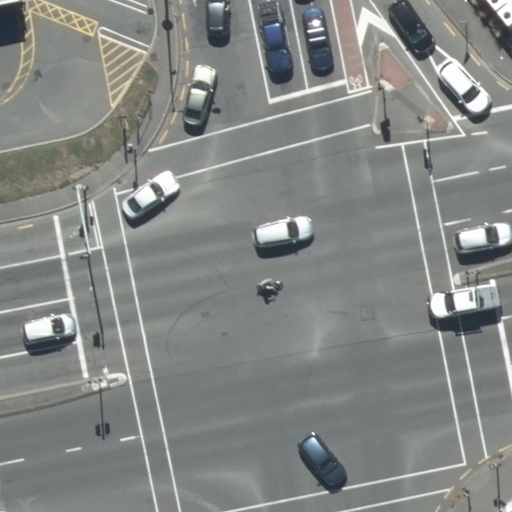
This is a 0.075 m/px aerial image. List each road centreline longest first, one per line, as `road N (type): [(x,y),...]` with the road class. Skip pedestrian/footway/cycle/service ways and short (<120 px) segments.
road 1 (trunk): [(321,405),(0,464)]
road 2 (trunk): [(0,313),(294,252)]
road 3 (tertiary): [(248,0),(294,252)]
road 4 (trunk): [(294,252),(511,207)]
road 5 (trunk): [(511,363),(321,405)]
road 6 (tertiary): [(294,252),(321,405)]
road 7 (trunk): [(408,0),(511,103)]
